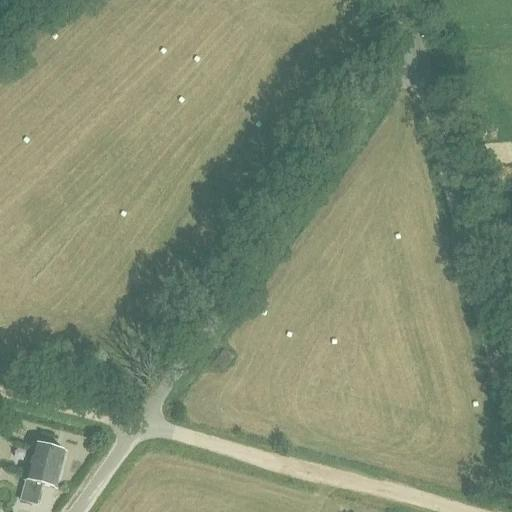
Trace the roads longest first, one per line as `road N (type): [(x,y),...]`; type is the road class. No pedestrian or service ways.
road 1 (unclassified): [(138,425),(396,69),(419,57)]
road 2 (unclassified): [(511,420),(419,57)]
road 3 (unclassified): [(138,425),(463,511)]
road 4 (track): [(0,391),(138,425)]
